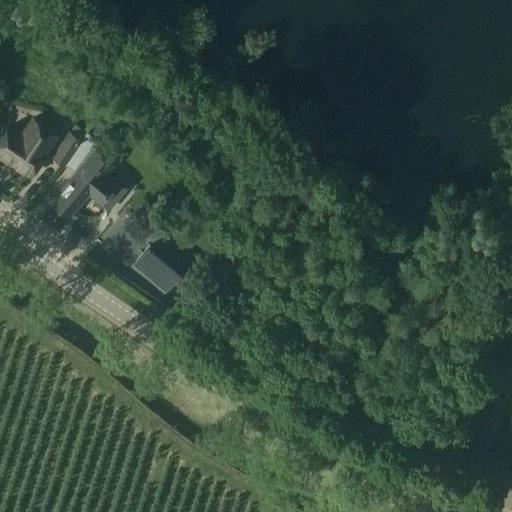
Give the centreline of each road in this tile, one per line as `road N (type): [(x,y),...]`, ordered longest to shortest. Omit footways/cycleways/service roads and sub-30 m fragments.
road 1 (unclassified): [(460,507),(244,397),(0,233)]
road 2 (track): [(460,507),(511,378)]
